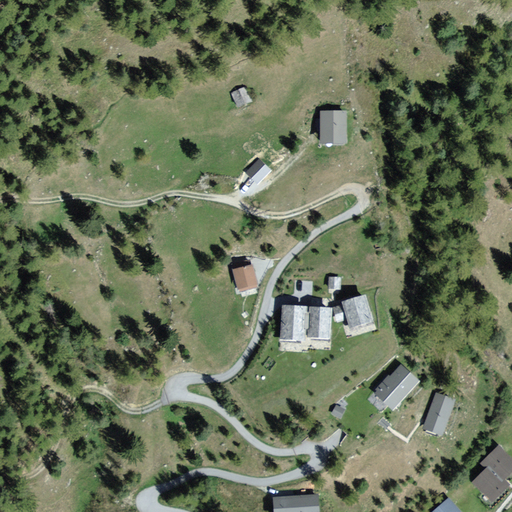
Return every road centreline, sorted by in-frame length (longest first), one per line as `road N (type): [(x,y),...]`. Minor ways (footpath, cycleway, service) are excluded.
road 1 (residential): [(166,511),(153,509),(150,495),(190,475),(270,484),(312,470),(311,447),(266,450),(224,410),(176,394),(174,385),(234,373),(264,325),(283,260),(361,208),(363,192)]
road 2 (track): [(363,192),(343,188),(282,215),(182,193),(127,204),(80,195),(0,200)]
road 3 (track): [(176,394),(137,412),(86,388),(38,471),(0,489)]
